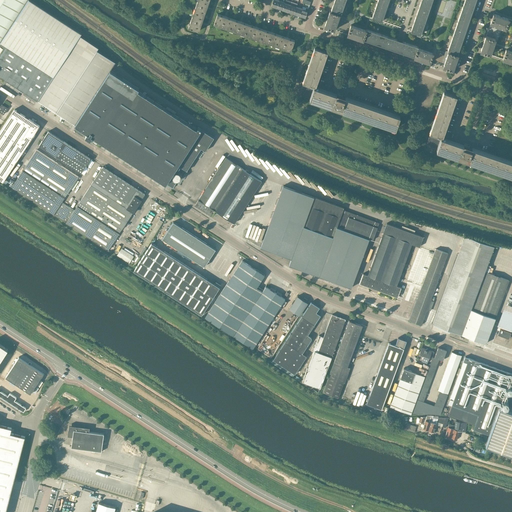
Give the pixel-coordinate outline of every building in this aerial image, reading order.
[(81,33),(30,0),(0,0),(0,76),(38,101),(38,100),(75,124),(74,125),(87,133),(85,136),(90,139),(92,136),(165,184),(166,184),(172,188),(176,183),(169,179),(178,165),(186,170),(201,148),(205,151),(214,138),(198,127),(196,129),(137,91),(139,89),(110,70),(115,62),(97,50),(98,48),(80,36),(81,33)] [(204,17),(209,2),(204,0),(197,0),(193,13),(204,17)] [(282,10),(285,2),(279,0),(276,8),(282,10)] [(343,9),(345,1),(342,0),(334,0),(333,5),(343,9)] [(472,9),(474,3),(465,0),(464,0),(462,6),(472,9)] [(288,12),(290,4),(285,2),(282,10),(288,12)] [(427,14),(430,6),(420,2),(418,10),(427,14)] [(384,14),(387,6),(377,3),(374,11),(384,14)] [(293,14),(296,6),(290,4),(288,12),(293,14)] [(340,15),(343,9),(333,5),(331,11),(339,15),(340,15)] [(299,16),(302,8),(296,6),(293,14),(299,16)] [(470,17),(472,9),(462,6),(460,13),(470,17)] [(308,10),(302,8),(299,16),(305,18),(308,10)] [(425,21),(427,14),(418,10),(415,18),(425,21)] [(336,23),(339,15),(331,11),(330,11),(327,20),(336,23)] [(381,21),(384,14),(374,11),(372,17),(381,21)] [(199,31),(202,22),(204,17),(193,13),(188,27),(199,31)] [(467,25),(470,17),(460,13),(457,22),(467,25)] [(231,30),(235,20),(218,14),(214,24),(231,30)] [(497,26),(501,16),(493,14),(490,23),(497,26)] [(505,29),(509,19),(501,16),(497,26),(505,29)] [(422,28),(425,21),(415,18),(413,25),(422,28)] [(246,35),(250,25),(235,20),(231,30),(246,35)] [(334,30),(336,23),(327,20),(324,27),(334,30)] [(464,33),(467,25),(457,22),(454,29),(464,33)] [(262,41),(265,30),(250,25),(246,35),(262,41)] [(356,37),(359,28),(351,25),(347,35),(356,37)] [(420,34),(422,28),(413,25),(411,31),(420,34)] [(363,39),(366,30),(359,28),(356,37),(363,40),(363,39)] [(371,42),(374,32),(366,29),(366,30),(363,39),(371,42)] [(462,40),(464,33),(454,29),(452,37),(462,40)] [(276,46),(280,35),(265,30),(262,41),(276,46)] [(379,44),(383,35),(374,32),(371,42),(379,44)] [(291,51),(295,40),(280,35),(276,46),(291,51)] [(386,47),(390,37),(383,35),(379,44),(386,47)] [(493,47),(495,39),(485,36),(483,44),(493,47)] [(393,49),(397,39),(390,37),(386,47),(393,49)] [(459,47),(462,40),(452,37),(449,44),(459,47)] [(399,51),(402,41),(400,40),(397,39),(393,49),(399,51)] [(406,54),(410,44),(402,41),(399,51),(406,54)] [(414,57),(418,48),(418,47),(410,44),(406,54),(414,56),(414,57)] [(457,54),(459,47),(449,44),(447,52),(448,52),(458,55),(457,54)] [(490,55),(493,47),(483,44),(480,51),(490,55)] [(320,70),(326,52),(315,48),(309,66),(320,70)] [(422,60),(425,50),(418,48),(414,57),(422,60)] [(510,62),(511,56),(511,51),(506,49),(502,59),(510,62)] [(433,53),(425,50),(422,60),(430,63),(433,53)] [(455,63),(458,55),(448,52),(445,59),(455,63)] [(452,70),(455,63),(445,59),(443,67),(452,70)] [(313,88),(320,70),(309,66),(303,84),(313,88)] [(310,99),(313,88),(303,84),(299,95),(310,99)] [(326,104),(329,94),(313,88),(310,99),(326,104)] [(340,93),(341,90),(340,90),(339,90),(338,90),(337,90),(336,90),(335,90),(334,90),(333,91),(332,94),(329,94),(326,104),(343,110),(347,100),(345,99),(346,95),(340,93)] [(449,114),(455,96),(444,92),(438,110),(449,114)] [(365,106),(347,100),(343,110),(361,117),(365,106)] [(382,112),(365,106),(361,117),(378,123),(382,112)] [(39,125),(14,109),(0,130),(0,179),(3,181),(39,125)] [(442,135),(449,114),(438,110),(431,131),(442,135)] [(395,128),(399,117),(382,112),(378,123),(395,128)] [(90,159),(67,143),(49,131),(39,145),(81,173),(90,159)] [(441,138),(442,135),(431,131),(426,146),(433,148),(437,137),(441,138)] [(457,144),(441,138),(437,137),(433,148),(453,155),(457,144)] [(467,143),(468,141),(467,140),(466,140),(465,140),(464,140),(463,140),(462,140),(461,141),(459,145),(457,144),(453,155),(471,161),(475,150),(472,149),(473,145),(467,143)] [(78,177),(37,149),(12,187),(87,237),(124,181),(103,167),(74,210),(62,202),(78,177)] [(488,167),(492,156),(475,150),(471,161),(488,167)] [(511,175),(511,162),(492,156),(488,167),(511,175)] [(214,210),(242,168),(225,158),(194,205),(211,216),(214,210)] [(261,181),(243,169),(242,168),(214,210),(234,223),(261,181)] [(145,194),(125,181),(124,181),(87,237),(108,251),(145,194)] [(314,197),(283,185),(261,247),(291,258),(289,265),(351,287),(369,238),(373,240),(379,223),(343,209),(343,207),(315,197),(304,226),(303,226),(314,197)] [(204,266),(215,249),(206,243),(208,240),(205,238),(203,241),(173,222),(162,239),(204,266)] [(423,236),(386,223),(367,275),(363,274),(359,283),(397,297),(401,287),(396,285),(411,243),(420,246),(423,236)] [(494,246),(465,236),(433,324),(486,343),(509,280),(485,272),(472,309),(471,309),(494,246)] [(207,306),(220,287),(152,243),(133,271),(201,315),(204,310),(207,306)] [(421,247),(409,281),(418,285),(431,251),(421,247)] [(133,256),(122,249),(118,255),(129,262),(133,256)] [(448,253),(436,249),(409,320),(421,325),(448,253)] [(256,301),(250,297),(264,275),(242,261),(211,308),(208,313),(205,317),(253,348),(263,333),(243,320),(256,301)] [(265,286),(256,301),(243,320),(263,333),(285,299),(265,286)] [(511,327),(511,290),(499,326),(511,330),(511,327)] [(309,300),(299,294),(290,307),(300,313),(309,300)] [(302,353),(311,340),(311,339),(311,338),(311,337),(310,337),(307,335),(320,315),(316,312),(319,307),(311,302),(273,359),(295,374),(306,356),(302,353)] [(324,376),(345,320),(332,315),(323,337),(319,336),(313,351),(313,354),(308,369),(307,369),(302,381),(320,387),(324,376)] [(346,366),(361,325),(349,321),(323,392),(338,398),(343,383),(344,383),(350,368),(346,366)] [(511,332),(500,328),(497,335),(508,339),(511,332)] [(381,409),(407,341),(398,337),(395,345),(389,343),(366,403),(381,409)] [(434,352),(422,347),(419,354),(424,355),(422,361),(426,363),(428,357),(432,358),(434,352)] [(442,360),(446,350),(443,349),(443,348),(438,347),(435,357),(442,360)] [(447,393),(461,355),(452,352),(438,390),(447,393)] [(44,373),(19,357),(5,377),(30,393),(44,373)] [(439,359),(432,357),(426,374),(413,411),(412,412),(440,414),(447,394),(439,391),(434,405),(423,401),(439,359)] [(505,390),(508,383),(511,373),(465,357),(448,404),(452,405),(448,416),(475,425),(473,429),(489,435),(486,443),(511,452),(511,410),(499,406),(502,398),(508,400),(510,392),(505,390)] [(425,376),(404,368),(400,378),(389,407),(392,408),(392,407),(411,414),(425,376)] [(0,390),(0,396),(24,412),(26,408),(15,400),(16,397),(10,393),(8,396),(0,390)] [(435,400),(436,394),(435,393),(435,392),(428,390),(425,400),(430,402),(431,399),(435,400)] [(428,430),(432,418),(426,417),(422,428),(428,430)] [(437,419),(432,418),(428,430),(433,432),(437,419)] [(455,420),(455,424),(455,425),(454,426),(451,437),(456,439),(459,431),(461,432),(463,422),(455,420)] [(455,425),(455,424),(450,422),(445,436),(451,437),(454,426),(455,425)] [(416,427),(407,424),(406,427),(410,428),(409,431),(414,432),(416,427)] [(0,511),(5,511),(25,437),(10,433),(12,428),(0,425),(0,511)] [(104,433),(89,431),(90,427),(69,425),(68,432),(68,436),(73,436),(71,447),(101,451),(104,433)] [(114,511),(116,507),(99,502),(95,511),(114,511)]
